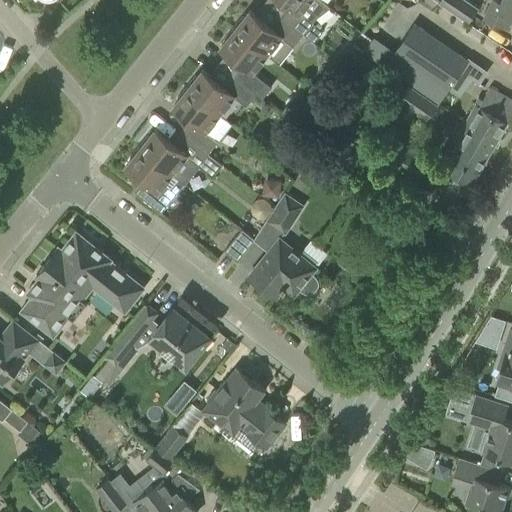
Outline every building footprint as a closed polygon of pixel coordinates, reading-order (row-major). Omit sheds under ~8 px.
[(283,0),(290,5),(281,16),(303,34),(316,17),(330,7),(330,6),(322,0),(283,0)] [(439,0),(438,2),(468,22),(478,7),(467,0),(439,0)] [(511,0),(501,0),(501,1),(498,0),(491,0),(483,18),(503,27),(508,15),(511,16),(511,0)] [(242,15),(233,26),(267,54),(266,54),(276,62),(277,60),(280,62),(303,34),(281,16),(272,27),(250,9),(244,16),(242,15)] [(384,66),(409,83),(438,104),(437,103),(467,60),(414,23),(384,66)] [(234,76),(255,93),(262,98),(271,86),(253,71),(266,54),(267,54),(233,26),(224,38),(225,40),(220,46),(243,64),(234,76)] [(360,31),(352,41),(362,49),(368,37),(360,31)] [(349,42),(343,50),(351,55),(357,48),(349,42)] [(372,61),(367,68),(376,76),(381,69),(372,61)] [(195,74),(185,86),(219,113),(233,96),(246,105),(255,93),(234,76),(225,87),(202,69),(197,76),(195,74)] [(438,104),(409,83),(397,101),(401,103),(396,111),(410,121),(415,113),(426,121),(438,104)] [(195,124),(186,135),(208,153),(231,124),(218,114),(219,113),(185,86),(176,97),(178,99),(173,106),(195,124)] [(443,166),(454,173),(472,183),(511,112),(511,99),(500,93),(489,87),(479,104),(476,102),(454,139),(458,141),(443,166)] [(286,105),(280,112),(288,119),(294,112),(286,105)] [(142,140),(138,145),(184,182),(185,181),(189,181),(193,176),(193,171),(199,164),(213,175),(222,164),(208,153),(186,135),(177,146),(155,128),(149,135),(147,134),(142,140)] [(342,136),(331,157),(352,169),(363,147),(342,136)] [(388,162),(400,169),(417,179),(429,159),(400,142),(388,162)] [(184,182),(138,145),(129,157),(131,158),(125,165),(142,179),(133,190),(140,195),(161,212),(170,200),(184,182)] [(263,179),(262,195),(278,197),(279,181),(263,179)] [(229,187),(224,193),(225,201),(231,205),(238,205),(243,199),(242,191),(236,187),(229,187)] [(266,219),(285,231),(302,205),(284,192),(266,219)] [(256,199),(251,206),(252,213),(258,218),(266,217),(271,211),(270,203),(264,198),(256,199)] [(224,250),(239,261),(254,238),(242,228),(224,250)] [(33,295),(22,309),(53,334),(68,315),(73,319),(87,302),(79,296),(90,282),(125,310),(143,286),(109,259),(110,258),(76,232),(62,250),(58,246),(36,273),(40,277),(29,291),(33,295)] [(315,266),(313,264),(315,261),(302,250),(299,253),(279,237),(249,274),(276,296),(283,286),(284,287),(285,286),(294,293),(299,287),(303,289),(307,291),(311,291),(316,284),(316,279),(313,276),(310,273),(315,266)] [(109,358),(96,374),(101,378),(108,384),(137,348),(136,347),(132,344),(152,319),(157,312),(147,302),(105,355),(109,358)] [(152,319),(132,344),(136,347),(150,340),(186,369),(198,354),(211,339),(172,308),(160,323),(159,324),(152,319)] [(0,381),(3,383),(29,350),(32,352),(42,340),(30,331),(14,318),(0,335),(0,381)] [(511,326),(499,366),(500,366),(496,381),(511,386),(511,326)] [(227,337),(221,345),(227,350),(234,342),(227,337)] [(50,347),(41,359),(56,371),(65,359),(50,347)] [(205,405),(202,409),(221,424),(218,428),(250,453),(259,442),(266,448),(286,423),(257,399),(265,389),(258,382),(259,380),(247,370),(245,373),(237,366),(224,381),(215,393),(209,394),(204,400),(205,405)] [(92,371),(80,388),(89,395),(101,378),(96,374),(92,371)] [(184,379),(164,403),(177,412),(196,389),(184,379)] [(511,460),(511,420),(503,417),(508,404),(454,386),(445,413),(467,420),(467,421),(489,428),(481,451),(484,452),(499,457),(511,460)] [(0,398),(0,417),(3,420),(12,408),(0,398)] [(28,421),(18,433),(28,441),(38,429),(28,421)] [(161,440),(156,447),(171,458),(188,436),(172,425),(160,440),(161,440)] [(412,442),(404,454),(427,468),(431,462),(435,451),(435,448),(412,442)] [(173,460),(171,458),(156,447),(145,459),(163,472),(173,460)] [(484,452),(480,463),(496,468),(499,457),(484,452)] [(459,456),(452,478),(464,482),(471,484),(466,501),(500,511),(505,496),(507,497),(511,487),(493,481),(497,470),(502,472),(502,470),(496,468),(480,463),(471,460),(459,456)] [(134,500),(143,511),(196,511),(197,511),(167,474),(134,500)] [(96,487),(114,511),(127,501),(108,478),(96,487)]
